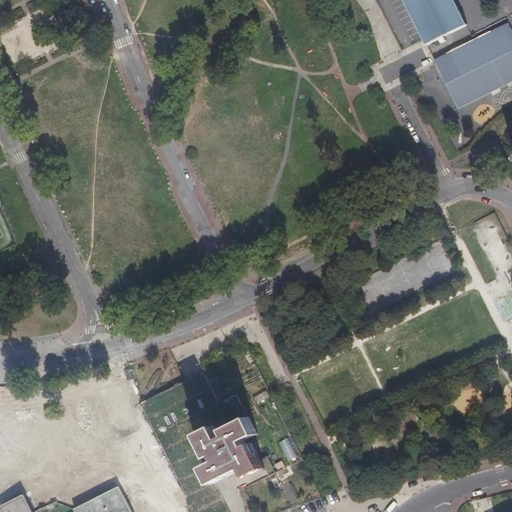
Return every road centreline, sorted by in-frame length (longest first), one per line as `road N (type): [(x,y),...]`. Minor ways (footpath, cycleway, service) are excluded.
road 1 (residential): [(239,301),(106,0)]
road 2 (residential): [(104,349),(0,118)]
road 3 (residential): [(448,192),(239,301)]
road 4 (residential): [(239,301),(104,349)]
road 5 (residential): [(400,70),(392,75),(448,192)]
